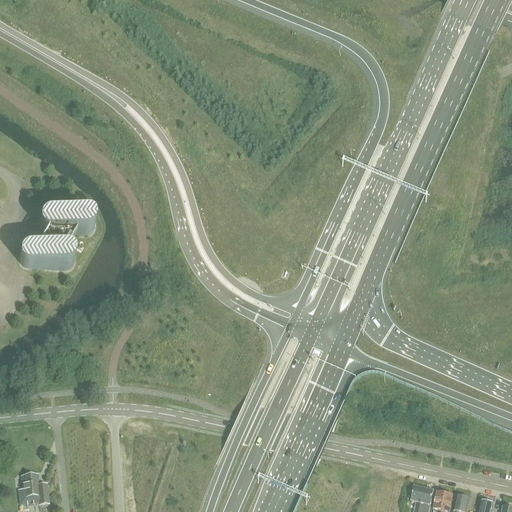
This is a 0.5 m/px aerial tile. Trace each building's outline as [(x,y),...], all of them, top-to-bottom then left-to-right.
[(40,248),(38,251),(29,251),(28,251),(26,251),(25,252),(23,252),(22,253),(21,254),(20,256),(20,257),(19,258),(19,260),(19,261),(20,263),(20,264),(21,265),(22,266),(23,267),(24,268),(25,269),(27,269),(28,269),(64,272),(66,272),(67,271),(68,271),(70,270),(71,269),(72,268),(73,266),(74,265),(74,264),(74,262),(74,261),(73,259),(73,258),(72,256),(71,255),(70,254),(68,254),(67,253),(66,253),(76,236),(84,237),(86,237),(87,237),(89,236),(90,235),(91,234),(92,233),(93,232),(94,231),(94,229),(94,227),(94,226),(94,224),(93,223),(92,222),(91,221),(90,220),(89,219),(87,219),(86,218),(49,216),(48,216),(46,216),(45,217),(44,218),(42,218),(41,220),(41,221),(40,222),(40,224),(40,225),(40,227),(40,228),(41,230),(41,231),(43,232),(44,233),(45,234),(46,234),(48,234),(46,237),(40,248)] [(47,493),(47,491),(46,486),(38,487),(37,476),(22,478),(23,491),(18,491),(20,507),(28,506),(28,503),(33,503),(33,505),(37,505),(40,504),(48,503),(47,493)] [(419,511),(424,490),(414,488),(413,495),(407,494),(406,502),(411,503),(416,504),(414,511),(419,511)] [(431,507),(434,492),(424,490),(419,511),(424,511),(426,506),(431,507)] [(434,511),(442,511),(446,496),(444,496),(443,495),(440,494),(439,495),(438,495),(434,511)] [(450,511),(453,498),(452,498),(451,496),(448,496),(447,497),(446,496),(442,511),(450,511)] [(467,511),(470,500),(458,498),(454,511),(467,511)] [(492,511),(494,506),(481,503),(479,511),(492,511)]
